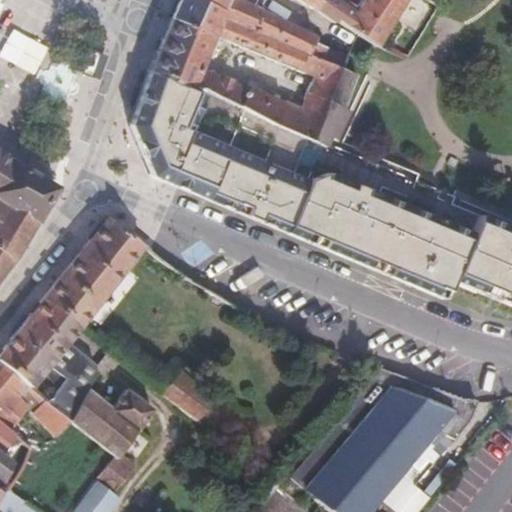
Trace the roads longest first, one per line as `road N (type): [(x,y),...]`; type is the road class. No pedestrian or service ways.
road 1 (residential): [(511,354),(486,350),(93,185)]
road 2 (residential): [(153,0),(139,20),(93,185)]
road 3 (residential): [(93,185),(0,310)]
